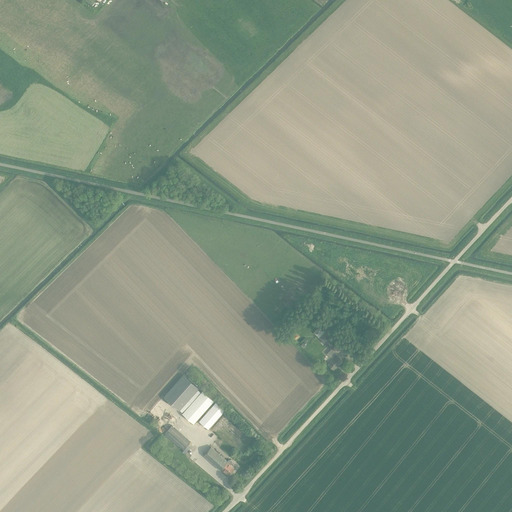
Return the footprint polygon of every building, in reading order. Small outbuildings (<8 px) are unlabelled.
[(338,342),(326,331),(322,327),(315,335),(319,338),(331,349),(327,354),(332,360),(328,365),(334,370),(343,360),(337,355),(332,350),(331,349),(338,342)] [(184,375),(164,397),(179,411),(180,410),(198,389),(199,388),(184,375)] [(198,389),(180,410),(183,413),(201,392),(198,389)] [(194,423),(214,401),(203,391),(201,392),(183,413),(182,414),(194,423)] [(225,410),(216,402),(199,421),(208,429),(225,410)] [(184,450),(190,442),(172,425),(165,433),(184,450)] [(189,444),(183,451),(185,453),(192,446),(189,444)] [(234,468),(230,465),(232,464),(232,463),(232,462),(232,461),(232,460),(231,460),(230,459),(229,459),(229,460),(228,460),(227,461),(222,457),(223,456),(222,455),(220,453),(219,454),(211,447),(204,455),(220,470),(221,469),(228,475),(234,468)]
